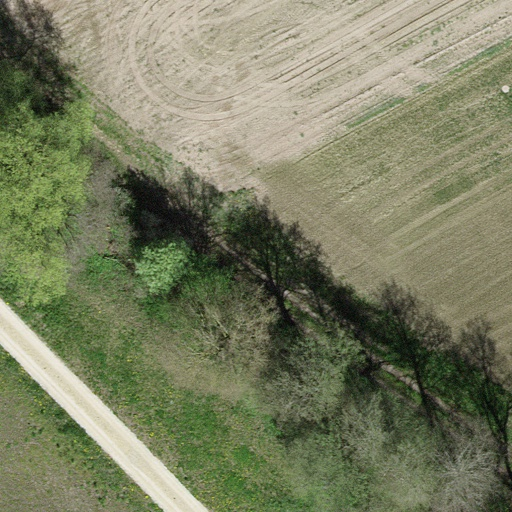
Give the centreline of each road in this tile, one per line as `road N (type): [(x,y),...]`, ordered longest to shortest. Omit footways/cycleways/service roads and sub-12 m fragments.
road 1 (track): [(0,41),(511,443)]
road 2 (track): [(0,325),(180,511)]
